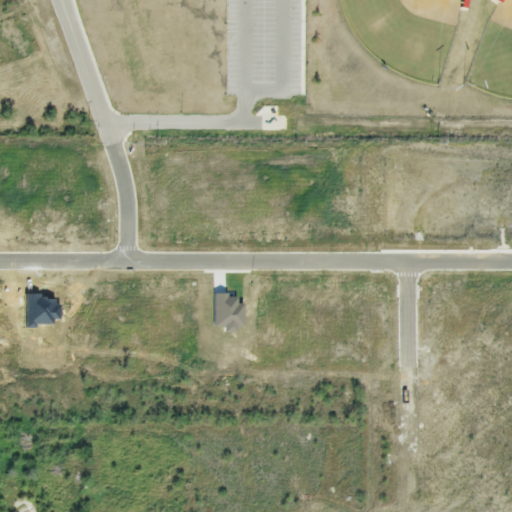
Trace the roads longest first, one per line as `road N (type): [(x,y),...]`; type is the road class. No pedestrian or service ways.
road 1 (residential): [(0,259),(511,259)]
road 2 (residential): [(107,122),(126,190),(126,259)]
